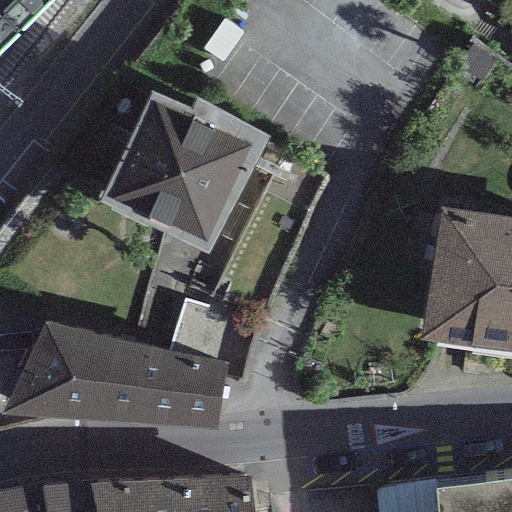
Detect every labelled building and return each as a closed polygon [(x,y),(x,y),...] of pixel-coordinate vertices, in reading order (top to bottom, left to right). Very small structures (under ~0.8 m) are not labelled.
[(511,0),(491,0),(511,15),(511,0)] [(99,208),(209,260),(268,142),(197,104),(191,118),(150,100),(99,208)] [(511,220),(440,210),(420,346),(511,359),(511,220)] [(225,368),(44,327),(3,417),(215,431),(225,368)] [(255,511),(250,457),(180,460),(183,511),(255,511)] [(100,511),(91,458),(41,467),(48,511),(100,511)] [(183,511),(180,460),(91,458),(100,511),(183,511)] [(511,511),(511,462),(435,470),(439,511),(511,511)] [(48,511),(41,467),(0,474),(0,511),(48,511)]
